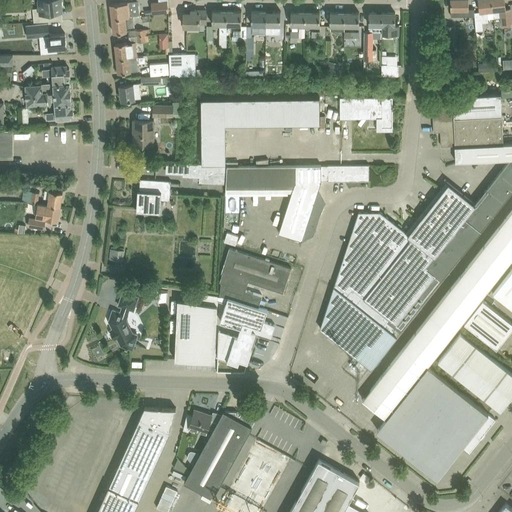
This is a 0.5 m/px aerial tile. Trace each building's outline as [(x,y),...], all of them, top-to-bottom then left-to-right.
[(39,0),(40,7),(33,8),(34,21),(49,21),(48,11),(62,10),(61,6),(63,6),(62,1),(61,1),(60,0),(39,0)] [(450,0),(451,9),(451,16),(475,16),(474,12),(474,8),(468,8),(468,0),(450,0)] [(475,16),(475,22),(476,33),(481,33),(480,29),(483,29),(482,22),(488,21),(487,17),(494,17),(493,10),(491,0),(478,0),(480,11),(474,12),(475,16)] [(491,0),(493,10),(494,17),(501,16),(502,27),(511,26),(511,21),(510,8),(505,8),(504,0),(491,0)] [(138,5),(130,6),(130,1),(110,3),(112,18),(133,16),(140,15),(138,5)] [(168,1),(151,3),(152,13),(168,12),(169,12),(168,1)] [(184,12),(184,22),(184,28),(200,28),(200,23),(206,23),(206,10),(191,10),(191,12),(184,12)] [(212,10),(212,20),(212,24),(220,24),(219,45),(226,45),(227,24),(227,10),(212,10)] [(242,10),(227,10),(227,24),(241,24),(242,10)] [(247,46),(254,46),(254,35),(252,35),(252,32),(266,33),(266,24),(267,11),(252,10),(251,24),(252,24),(252,26),(247,26),(247,46)] [(281,11),(267,11),(266,24),(281,24),(281,11)] [(291,11),(291,21),(291,25),(305,25),(305,11),(291,11)] [(320,25),(320,21),(320,11),(305,11),(305,25),(320,25)] [(330,25),(344,25),(345,12),(330,11),(330,25)] [(143,20),(149,19),(156,19),(156,16),(163,16),(168,15),(168,12),(142,15),(143,20)] [(359,26),(359,22),(359,12),(345,12),(344,25),(359,26)] [(382,31),(382,12),(369,12),(369,25),(370,25),(370,31),(364,31),(364,48),(372,48),(372,31),(382,31)] [(395,12),(382,12),(382,31),(382,34),(399,33),(399,24),(395,24),(395,12)] [(133,16),(112,18),(114,32),(126,31),(126,27),(134,26),(133,16)] [(48,22),(26,24),(28,37),(39,36),(41,53),(58,52),(57,48),(66,47),(65,33),(49,34),(48,22)] [(455,25),(445,25),(446,49),(455,49),(455,25)] [(241,42),(247,42),(247,26),(241,26),(241,29),(233,29),(233,36),(232,36),(232,40),(241,40),(241,42)] [(280,30),(273,30),(273,38),(280,38),(280,37),(285,37),(286,26),(280,26),(280,30)] [(146,35),(145,28),(138,29),(128,30),(129,36),(146,35)] [(136,48),(135,42),(146,40),(146,35),(129,36),(130,41),(115,43),(116,58),(129,57),(129,56),(137,55),(136,48)] [(171,52),(171,75),(196,74),(195,52),(171,52)] [(0,54),(0,64),(13,64),(13,55),(0,54)] [(116,58),(118,72),(131,71),(129,57),(116,58)] [(169,61),(150,63),(151,75),(170,73),(169,61)] [(497,70),(497,62),(478,62),(478,70),(497,70)] [(382,64),(382,68),(382,75),(389,75),(399,75),(399,64),(382,64)] [(53,68),(43,69),(44,74),(54,74),(54,83),(70,82),(69,82),(69,76),(70,76),(69,68),(67,68),(66,65),(53,66),(53,68)] [(51,83),(41,84),(42,92),(47,92),(48,102),(54,102),(53,98),(55,97),(56,102),(71,101),(71,100),(70,82),(54,83),(55,91),(51,91),(51,83)] [(140,82),(119,84),(121,100),(141,97),(140,82)] [(41,84),(26,85),(28,104),(48,102),(47,92),(42,92),(41,84)] [(456,160),(511,158),(511,157),(511,142),(503,143),(503,136),(501,93),(453,95),(454,97),(432,98),(434,132),(440,131),(441,146),(455,145),(456,160)] [(392,96),(382,96),(341,96),(341,117),(382,117),(382,126),(392,126),(392,96)] [(320,98),(202,98),(202,162),(226,162),(226,124),(320,124),(320,98)] [(173,100),(172,105),(153,104),(153,115),(172,115),(172,118),(179,118),(180,100),(173,100)] [(57,112),(47,112),(47,118),(57,117),(57,119),(71,118),(70,115),(73,115),(72,107),(71,107),(71,101),(56,102),(57,112)] [(153,119),(143,119),(133,119),(133,128),(135,128),(135,143),(153,143),(153,119)] [(0,155),(11,155),(11,129),(0,128),(0,155)] [(400,332),(511,190),(511,157),(511,158),(474,203),(446,181),(406,231),(380,211),(359,211),(320,328),(371,368),(397,336),(392,331),(395,327),(400,332)] [(183,175),(199,177),(199,181),(226,183),(227,164),(201,163),(167,161),(166,168),(171,173),(183,174),(183,175)] [(279,232),(293,236),(302,239),(321,180),(321,165),(321,164),(227,164),(226,183),(226,186),(293,186),(279,232)] [(321,165),(321,180),(328,180),(369,180),(369,164),(328,164),(327,165),(321,165)] [(140,190),(138,190),(137,210),(160,211),(161,198),(169,199),(170,180),(144,178),(144,181),(140,180),(140,190)] [(48,204),(60,206),(63,192),(50,190),(50,191),(45,190),(43,197),(49,198),(48,204)] [(39,192),(32,191),(31,201),(38,202),(39,192)] [(59,213),(60,206),(48,204),(42,203),(38,203),(35,217),(39,217),(38,219),(29,218),(28,226),(44,228),(45,220),(45,218),(58,220),(59,213)] [(511,209),(363,399),(386,417),(428,365),(511,258),(511,209)] [(224,240),(236,244),(239,235),(227,231),(224,240)] [(221,281),(220,293),(228,297),(259,306),(262,294),(245,289),(244,293),(235,290),(239,278),(247,280),(274,289),(283,292),(291,267),(282,264),(230,247),(222,272),(220,281),(221,281)] [(109,248),(108,259),(116,260),(122,261),(124,250),(118,249),(109,248)] [(511,268),(493,293),(511,307),(511,268)] [(132,349),(136,339),(138,332),(133,331),(127,318),(129,313),(128,313),(129,308),(134,310),(138,296),(123,291),(118,305),(122,306),(120,312),(113,309),(109,321),(113,328),(111,329),(115,338),(117,337),(121,345),(125,346),(125,347),(127,348),(128,347),(132,349)] [(203,292),(201,302),(178,298),(175,360),(188,360),(188,359),(206,360),(206,361),(215,361),(218,304),(218,294),(203,292)] [(238,336),(228,333),(222,352),(229,354),(227,360),(239,364),(240,360),(248,362),(253,348),(251,348),(256,332),(271,337),(275,325),(264,321),(268,309),(259,306),(228,297),(221,321),(241,327),(238,336)] [(464,323),(497,348),(511,328),(511,322),(483,299),(464,323)] [(438,359),(493,403),(501,409),(511,395),(511,372),(460,331),(438,359)] [(438,477),(462,446),(470,451),(495,419),(428,365),(386,417),(377,429),(438,477)] [(131,511),(169,430),(176,408),(145,406),(96,511),(131,511)] [(204,412),(195,409),(193,415),(187,413),(182,429),(187,430),(189,426),(206,432),(212,416),(204,413),(204,412)] [(213,497),(250,429),(260,412),(241,411),(240,415),(236,413),(236,411),(230,411),(224,411),(223,410),(184,481),(213,497)] [(185,454),(180,463),(190,468),(193,464),(185,454)] [(319,459),(289,511),(342,511),(359,481),(319,459)] [(511,511),(511,508),(506,503),(499,511),(511,511)]
